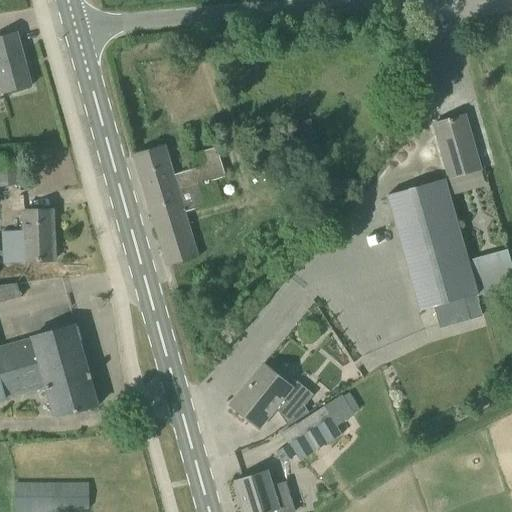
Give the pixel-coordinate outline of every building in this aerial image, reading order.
[(32,86),(21,47),(17,32),(0,36),(0,82),(3,94),(32,86)] [(433,124),(448,177),(481,168),(466,115),(433,124)] [(298,146),(308,142),(310,149),(319,146),(310,119),(301,122),(303,127),(293,130),(298,146)] [(174,176),(165,146),(134,156),(140,174),(167,265),(198,255),(185,212),(205,206),(199,185),(217,179),(226,177),(218,149),(194,156),(197,169),(174,176)] [(0,185),(2,185),(25,183),(22,156),(0,158),(0,185)] [(477,295),(468,261),(445,179),(390,194),(422,310),(477,295)] [(3,238),(54,235),(52,210),(23,212),(23,232),(3,233),(3,238)] [(55,260),(54,235),(3,238),(4,257),(25,256),(26,262),(55,260)] [(477,295),(511,285),(511,263),(507,250),(468,261),(477,295)] [(483,315),(479,301),(466,305),(470,319),(483,315)] [(0,401),(47,387),(91,374),(90,373),(88,373),(75,327),(76,327),(76,325),(0,346),(0,401)] [(292,388),(263,364),(230,405),(260,429),(276,408),(288,427),(309,414),(305,406),(314,395),(297,381),(292,388)] [(57,419),(98,406),(89,379),(92,378),(91,374),(47,387),(57,419)] [(283,464),(290,459),(297,454),(301,461),(343,435),(336,423),(353,413),(343,397),(283,434),(289,444),(283,448),(276,452),(283,464)] [(272,486),(267,470),(235,481),(244,511),(295,511),(286,482),(272,486)] [(14,482),(13,511),(69,511),(70,510),(88,509),(87,482),(14,482)]
